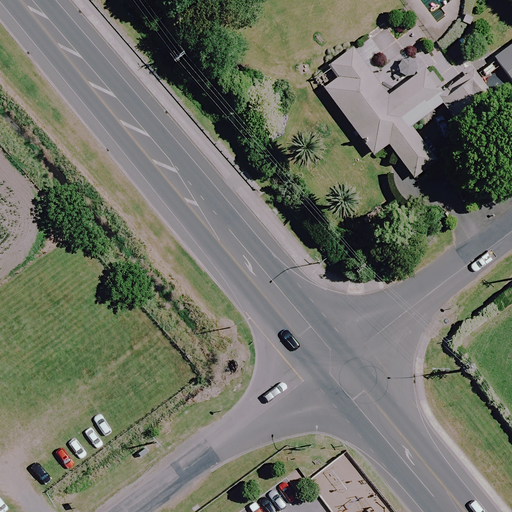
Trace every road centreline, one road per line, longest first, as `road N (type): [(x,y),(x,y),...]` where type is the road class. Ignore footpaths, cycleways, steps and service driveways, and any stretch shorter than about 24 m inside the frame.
road 1 (primary): [(331,362),(53,32)]
road 2 (residential): [(125,511),(331,362)]
road 3 (unclassified): [(331,362),(511,234)]
road 4 (primary): [(454,511),(331,362)]
